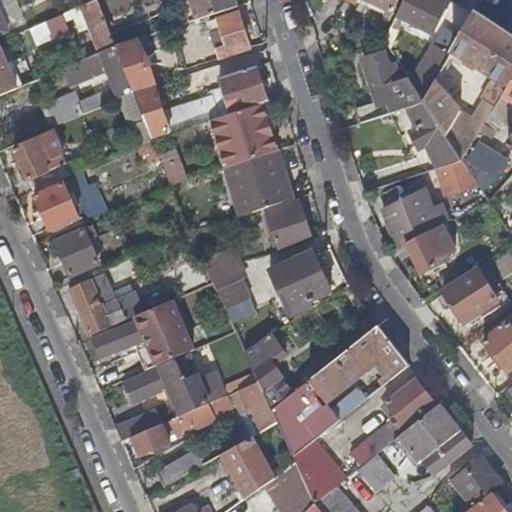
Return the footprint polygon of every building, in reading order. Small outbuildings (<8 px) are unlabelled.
[(116,49),(97,0),(82,9),(89,29),(100,55),(116,49)] [(192,0),(199,21),(236,9),(233,0),(192,0)] [(399,0),(345,0),(355,4),(357,0),(359,0),(391,16),(399,0)] [(448,2),(443,0),(405,0),(397,18),(431,34),(448,2)] [(89,29),(82,9),(71,13),(79,33),(89,29)] [(511,80),(511,38),(474,15),(453,54),(468,62),(466,65),(480,73),(482,69),(504,81),(500,85),(497,84),(486,103),(484,102),(471,123),(439,91),(433,86),(423,103),(461,163),(490,116),(511,80)] [(239,16),(218,22),(220,32),(215,34),(212,28),(208,29),(218,61),(250,52),(239,16)] [(60,18),(44,25),(52,42),(68,36),(60,18)] [(135,42),(116,49),(134,93),(155,87),(135,42)] [(433,48),(412,85),(423,103),(433,86),(448,60),(449,57),(433,48)] [(134,93),(116,49),(100,55),(59,72),(67,92),(106,76),(112,94),(76,108),(80,118),(128,98),(134,93)] [(0,98),(16,91),(0,53),(0,98)] [(360,110),(363,124),(402,111),(382,55),(363,61),(377,102),(360,110)] [(433,86),(439,91),(456,65),(448,60),(433,86)] [(263,106),(267,104),(256,69),(219,81),(230,115),(263,106)] [(511,80),(490,116),(510,127),(511,124),(511,141),(508,147),(511,151),(511,80)] [(170,135),(155,87),(134,93),(144,123),(152,141),(170,135)] [(52,131),(80,118),(76,108),(72,98),(43,111),(52,131)] [(177,111),(184,130),(208,122),(218,119),(213,101),(177,111)] [(461,163),(423,103),(405,110),(416,130),(409,135),(419,153),(426,150),(437,171),(461,163)] [(278,153),(263,106),(230,115),(218,119),(208,122),(223,171),(278,153)] [(152,141),(144,123),(130,129),(137,148),(152,141)] [(14,153),(28,184),(60,170),(69,166),(64,155),(69,153),(59,134),(14,153)] [(478,144),(463,166),(478,188),(482,193),(496,179),(506,164),(478,144)] [(176,149),(160,154),(169,185),(186,180),(176,149)] [(294,202),(278,153),(223,171),(238,219),(246,217),(294,202)] [(463,166),(461,163),(437,171),(444,198),(478,188),(463,166)] [(28,184),(33,194),(64,180),(60,170),(28,184)] [(73,182),(35,199),(50,235),(80,222),(69,197),(77,194),(73,182)] [(383,213),(396,250),(405,246),(432,233),(417,197),(383,213)] [(299,205),(265,216),(278,255),(312,244),(299,205)] [(246,217),(238,219),(232,221),(234,229),(248,224),(246,217)] [(454,254),(442,228),(432,233),(405,246),(421,277),(447,264),(445,259),(454,254)] [(93,229),(56,245),(70,279),(98,267),(89,244),(97,240),(93,229)] [(229,288),(245,280),(230,250),(202,261),(211,285),(216,293),(229,288)] [(298,318),(313,310),(311,304),(331,294),(313,256),(270,276),(281,299),(286,296),(293,313),(295,312),(297,316),(298,318)] [(478,274),(444,295),(463,327),(498,305),(478,274)] [(69,292),(89,337),(111,328),(102,308),(118,302),(107,276),(69,292)] [(238,307),(229,288),(216,293),(226,314),(232,311),(238,307)] [(286,296),(281,299),(289,319),(297,316),(295,312),(293,313),(286,296)] [(203,349),(180,298),(145,313),(145,316),(130,322),(130,325),(92,341),(100,361),(156,338),(167,365),(203,349)] [(111,328),(126,321),(118,302),(102,308),(111,328)] [(238,323),(232,311),(226,314),(231,327),(238,323)] [(511,320),(482,343),(507,374),(511,370),(511,320)] [(408,367),(377,329),(336,360),(318,375),(270,412),(275,425),(291,458),(313,442),(337,423),(324,403),(374,363),(386,377),(377,384),(381,389),(408,367)] [(256,347),(245,354),(258,384),(261,392),(264,391),(273,404),(289,393),(280,380),(267,358),(263,359),(256,347)] [(318,375),(336,360),(329,350),(311,365),(318,375)] [(169,390),(181,418),(209,406),(188,358),(124,386),(133,406),(169,390)] [(413,381),(384,405),(394,418),(391,420),(401,433),(434,407),(413,381)] [(275,425),(270,412),(261,392),(258,384),(239,393),(258,434),(275,425)] [(181,418),(183,426),(189,423),(194,432),(215,423),(214,418),(232,410),(227,398),(209,406),(181,418)] [(471,446),(439,407),(396,440),(418,467),(423,464),(434,477),(471,446)] [(180,438),(187,435),(183,426),(181,418),(151,431),(133,439),(141,459),(169,446),(166,438),(178,432),(180,438)] [(116,431),(121,445),(133,439),(151,431),(145,419),(116,431)] [(375,457),(396,440),(387,426),(366,443),(375,457)] [(228,441),(232,449),(242,443),(237,435),(228,441)] [(221,455),(244,501),(260,491),(273,480),(253,438),(242,443),(232,449),(221,455)] [(344,482),(313,442),(291,458),(295,465),(305,489),(315,506),(335,489),(344,482)] [(156,475),(164,488),(204,465),(196,452),(156,475)] [(392,479),(375,457),(356,473),(372,494),(392,479)] [(501,483),(481,460),(468,471),(453,484),(471,507),(501,483)] [(273,480),(260,491),(276,511),(305,489),(295,465),(273,480)] [(453,484),(468,471),(464,467),(449,479),(453,484)] [(276,511),(306,511),(315,506),(305,489),(276,511)] [(354,511),(335,489),(315,506),(319,511),(354,511)] [(502,511),(490,497),(472,511),(502,511)]
